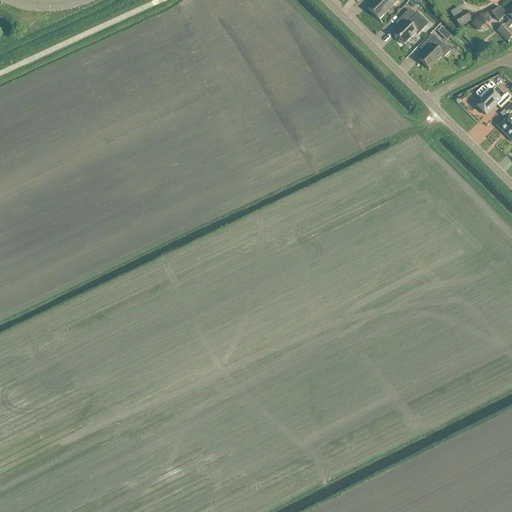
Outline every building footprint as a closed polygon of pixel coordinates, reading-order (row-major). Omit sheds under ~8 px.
[(398,3),(394,0),(377,0),(368,10),(379,22),(398,3)] [(414,0),(409,5),(414,10),(418,5),(414,0)] [(500,9),(490,15),(498,24),(504,18),(509,23),(505,28),(504,27),(498,33),(508,44),(511,39),(511,35),(508,31),(511,27),(511,9),(506,16),(500,9)] [(404,46),(415,35),(418,37),(428,27),(416,14),(414,16),(409,11),(398,22),(403,28),(395,37),(404,46)] [(466,13),(454,20),(456,23),(459,29),(471,22),(468,16),(466,13)] [(437,34),(442,38),(446,34),(442,29),(437,34)] [(442,46),(433,37),(423,47),(428,52),(419,61),(429,71),(442,58),(444,59),(450,53),(443,45),(442,46)] [(487,44),(478,49),(482,55),(491,50),(487,44)] [(496,90),(491,85),(487,89),(485,87),(483,90),(482,89),(475,96),(481,102),(476,107),(486,117),(496,107),(500,111),(511,99),(506,95),(504,98),(496,90)] [(497,128),(511,143),(511,120),(509,117),(511,114),(511,105),(501,117),(505,121),(497,128)]
